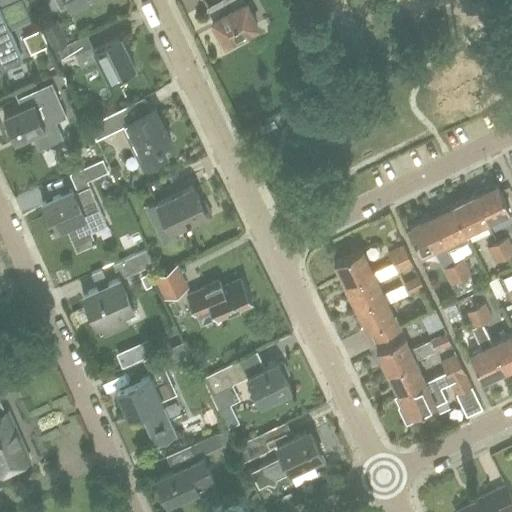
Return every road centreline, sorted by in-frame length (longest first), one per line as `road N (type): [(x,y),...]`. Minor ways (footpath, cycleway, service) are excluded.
road 1 (residential): [(132,511),(0,213)]
road 2 (unclassified): [(274,250),(152,0)]
road 3 (residential): [(274,250),(511,134)]
road 4 (unclassified): [(388,476),(274,250)]
road 5 (residential): [(388,476),(511,415)]
